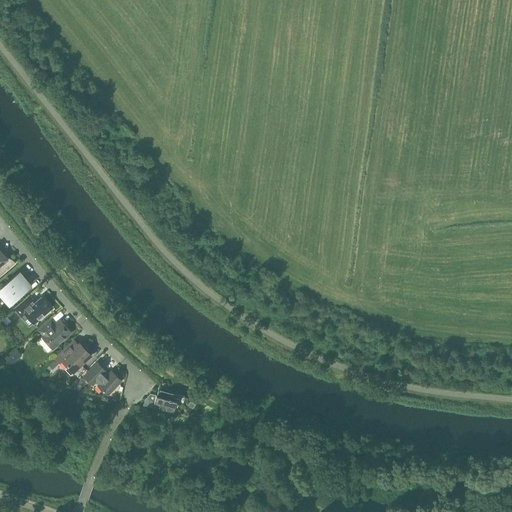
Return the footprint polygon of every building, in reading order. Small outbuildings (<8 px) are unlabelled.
[(5,258),(0,252),(0,276),(15,263),(15,262),(14,263),(14,262),(12,261),(11,260),(10,260),(9,259),(8,259),(7,258),(5,258)] [(0,288),(0,289),(4,293),(8,298),(13,295),(16,299),(26,291),(25,290),(28,288),(28,287),(29,287),(29,286),(29,285),(28,285),(28,284),(27,283),(26,283),(25,284),(22,286),(20,284),(22,282),(16,275),(14,277),(0,288)] [(29,304),(24,299),(13,308),(18,313),(18,314),(29,327),(38,319),(39,320),(44,315),(43,314),(50,308),(41,298),(34,304),(31,301),(29,304)] [(52,327),(48,322),(38,330),(43,335),(41,336),(52,349),(59,342),(60,343),(65,339),(64,338),(71,332),(60,320),(52,327)] [(77,345),(73,340),(55,356),(60,362),(62,360),(73,372),(91,356),(87,352),(88,351),(84,346),(83,347),(79,343),(77,345)] [(17,351),(9,356),(12,363),(21,359),(17,351)] [(109,374),(97,362),(83,376),(93,385),(96,382),(98,384),(97,385),(107,395),(121,381),(111,371),(109,374)] [(176,400),(173,400),(176,391),(159,386),(158,388),(159,388),(157,395),(156,395),(152,407),(173,413),(176,400)] [(324,424),(320,435),(330,438),(334,428),(324,424)]
